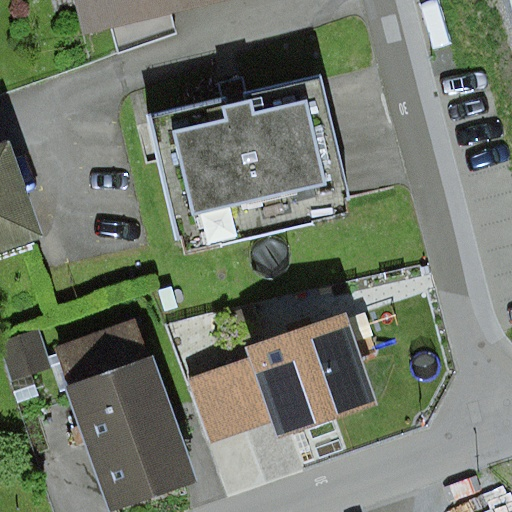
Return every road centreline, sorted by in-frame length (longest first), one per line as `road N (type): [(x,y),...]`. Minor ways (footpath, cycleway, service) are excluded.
road 1 (residential): [(387,0),(494,428)]
road 2 (residential): [(257,511),(494,428)]
